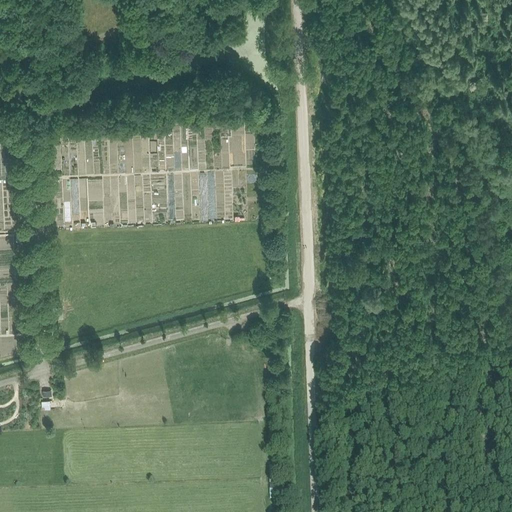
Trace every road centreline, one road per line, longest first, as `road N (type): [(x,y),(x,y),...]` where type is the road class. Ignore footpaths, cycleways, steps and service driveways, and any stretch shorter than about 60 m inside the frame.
road 1 (unclassified): [(42,373),(27,78),(0,25)]
road 2 (unclassified): [(42,373),(231,320)]
